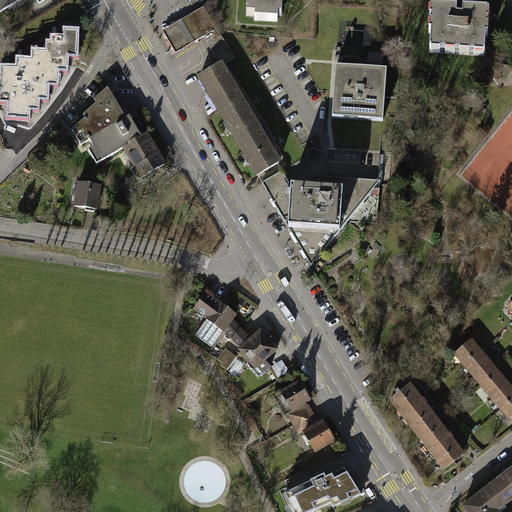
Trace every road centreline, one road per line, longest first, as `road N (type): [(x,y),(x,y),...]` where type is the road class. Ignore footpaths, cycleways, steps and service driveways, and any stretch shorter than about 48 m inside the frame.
road 1 (secondary): [(416,511),(256,253)]
road 2 (secondary): [(256,253),(120,22)]
road 3 (residential): [(0,226),(212,266),(256,253)]
road 4 (residential): [(120,22),(46,133),(0,178)]
